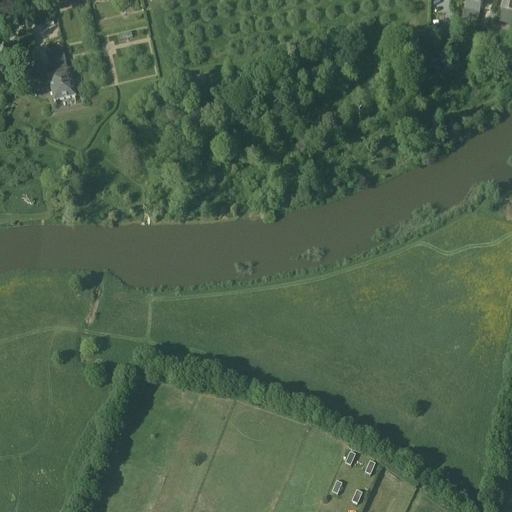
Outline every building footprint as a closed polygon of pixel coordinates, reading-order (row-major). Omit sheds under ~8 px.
[(479,14),(483,0),(466,0),(464,11),(479,14)] [(511,0),(503,0),(501,10),(502,11),(499,23),(511,27),(511,24),(511,0)] [(52,59),(64,56),(62,48),(50,51),(52,59)] [(54,102),(75,97),(69,72),(67,72),(65,63),(53,66),(55,75),(48,76),(54,102)] [(350,452),(347,464),(353,465),(356,454),(350,452)] [(370,462),(366,474),(372,476),(376,464),(370,462)] [(359,505),(363,493),(358,491),(353,503),(359,505)]
